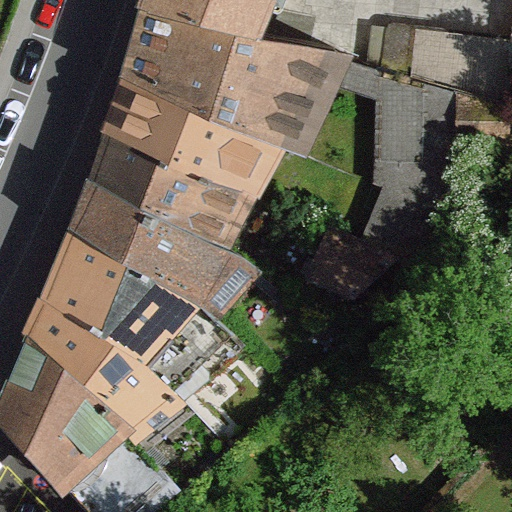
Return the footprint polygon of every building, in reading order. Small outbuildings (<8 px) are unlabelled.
[(147,0),(145,8),(256,35),(267,9),(280,12),(284,0),(147,0)] [(256,35),(145,8),(127,73),(269,131),(291,144),(334,50),(256,35)] [(454,91),(507,104),(511,55),(511,37),(387,23),(384,74),(454,91)] [(269,131),(127,73),(109,128),(242,188),(269,131)] [(383,186),(452,214),(453,141),(454,91),(384,74),(378,73),(375,181),(383,186)] [(454,91),(453,141),(508,141),(507,104),(454,91)] [(242,188),(109,128),(92,180),(211,241),(242,188)] [(211,241),(92,180),(75,228),(183,287),(205,304),(244,261),(211,241)] [(383,186),(361,243),(395,261),(420,272),(438,247),(452,214),(383,186)] [(183,287),(75,228),(47,298),(132,348),(178,393),(184,398),(246,344),(205,304),(183,287)] [(361,243),(335,229),(312,278),(353,299),(395,261),(361,243)] [(132,348),(47,298),(30,336),(110,404),(129,432),(178,393),(132,348)] [(110,404),(30,336),(0,404),(0,415),(87,511),(155,511),(181,489),(129,432),(110,404)]
